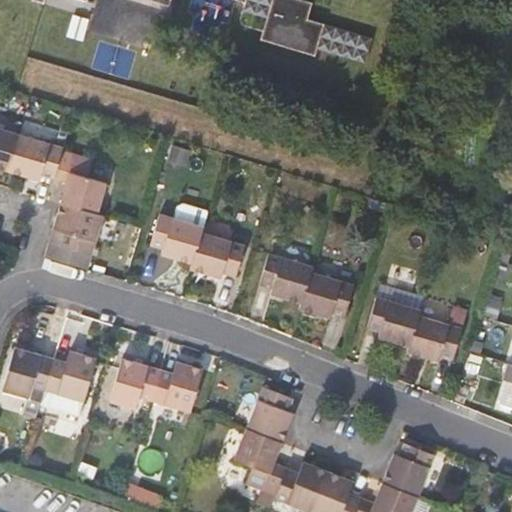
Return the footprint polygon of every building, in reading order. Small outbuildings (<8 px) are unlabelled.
[(270,0),(244,0),(244,2),(241,11),(266,17),(270,0)] [(311,2),(303,0),(270,0),(266,17),(259,39),(314,55),(316,48),(321,32),(310,28),(303,27),(306,19),(306,18),(311,2)] [(371,38),(306,18),(306,19),(303,27),(310,28),(321,32),(316,48),(363,63),(371,38)] [(18,133),(0,127),(0,168),(8,170),(18,133)] [(61,146),(18,133),(8,170),(39,180),(41,174),(52,177),(60,149),(61,146)] [(173,148),(170,161),(188,166),(191,153),(173,148)] [(66,181),(60,203),(95,213),(105,181),(86,176),(91,158),(60,149),(52,177),(66,181)] [(92,253),(103,215),(95,213),(60,203),(52,229),(48,241),(65,246),(92,253)] [(160,254),(190,263),(200,231),(201,226),(158,213),(149,244),(162,248),(160,254)] [(242,244),(200,231),(190,263),(189,269),(218,278),(221,271),(234,275),(242,244)] [(271,290),(301,300),(310,269),(311,264),(268,251),(259,282),(272,286),(271,290)] [(352,281),(310,269),(301,300),(299,305),(330,314),(332,308),(344,312),(352,281)] [(381,279),(377,293),(393,298),(397,284),(381,279)] [(378,334),(408,343),(418,312),(424,292),(397,284),(393,298),(377,293),(368,324),(380,328),(378,334)] [(448,322),(418,312),(408,343),(407,349),(436,357),(438,352),(451,356),(467,305),(455,301),(448,322)] [(24,413),(37,417),(45,389),(53,360),(14,349),(3,390),(28,397),(24,413)] [(65,363),(53,360),(45,389),(84,400),(96,358),(68,350),(65,363)] [(139,396),(151,400),(160,369),(121,359),(109,401),(135,409),(139,396)] [(171,372),(160,369),(151,400),(190,410),(202,368),(174,360),(171,372)] [(262,384),(245,427),(280,442),(293,410),(288,408),(292,396),(262,384)] [(272,461),(280,442),(245,427),(233,456),(253,464),(246,481),(262,487),(276,493),(287,466),(272,461)] [(401,452),(395,450),(382,482),(417,496),(434,453),(405,441),(401,452)] [(299,471),(287,466),(276,493),(275,496),(311,511),(328,470),(304,460),(299,471)] [(311,511),(313,511),(353,511),(360,496),(346,491),(351,479),(328,470),(311,511)] [(410,511),(417,496),(382,482),(374,502),(360,496),(353,511),(410,511)] [(276,493),(262,487),(256,503),(270,509),(275,496),(276,493)] [(157,511),(162,501),(142,494),(138,506),(154,511),(157,511)]
